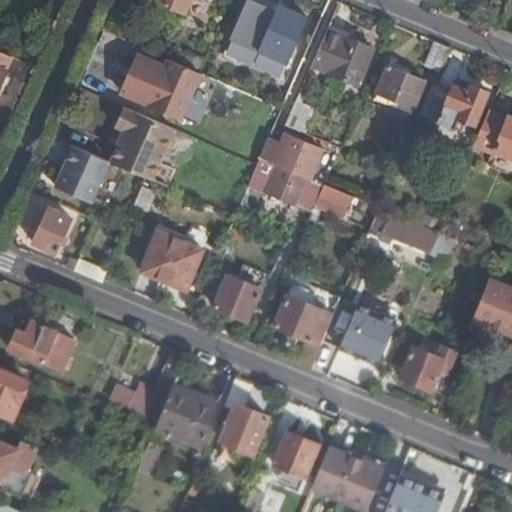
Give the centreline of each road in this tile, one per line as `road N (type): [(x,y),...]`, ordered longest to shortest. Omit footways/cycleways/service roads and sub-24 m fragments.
road 1 (residential): [(0,260),(511,469)]
road 2 (residential): [(89,0),(0,199)]
road 3 (residential): [(381,0),(511,53)]
